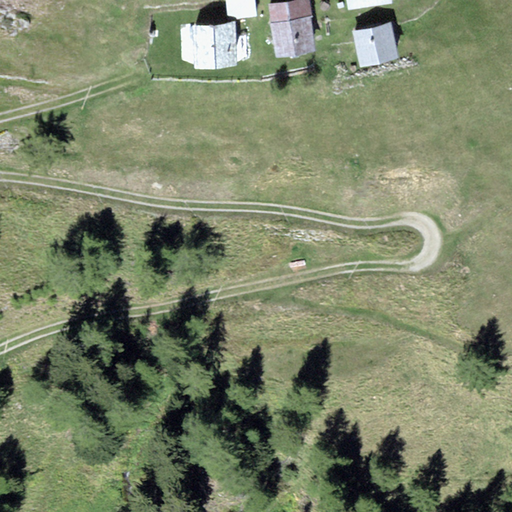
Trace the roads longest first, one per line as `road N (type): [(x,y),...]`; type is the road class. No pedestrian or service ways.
road 1 (track): [(0,175),(373,224),(420,218),(440,235),(426,263),(315,273),(114,313),(0,349)]
road 2 (track): [(142,74),(0,117)]
